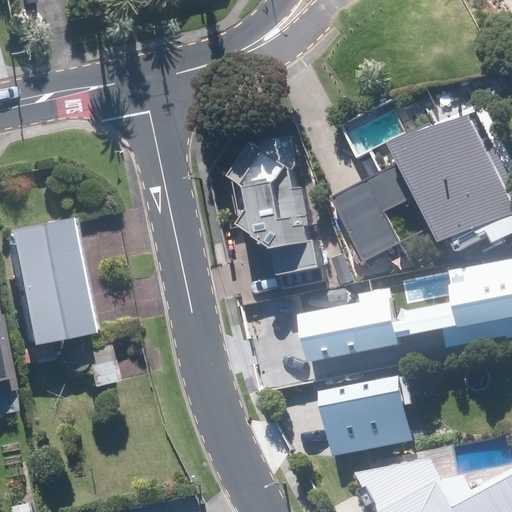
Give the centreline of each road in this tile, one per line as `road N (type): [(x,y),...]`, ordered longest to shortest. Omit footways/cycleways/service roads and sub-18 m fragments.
road 1 (residential): [(269,511),(224,426),(139,78)]
road 2 (residential): [(284,0),(253,49),(139,78)]
road 3 (residential): [(0,106),(139,78)]
